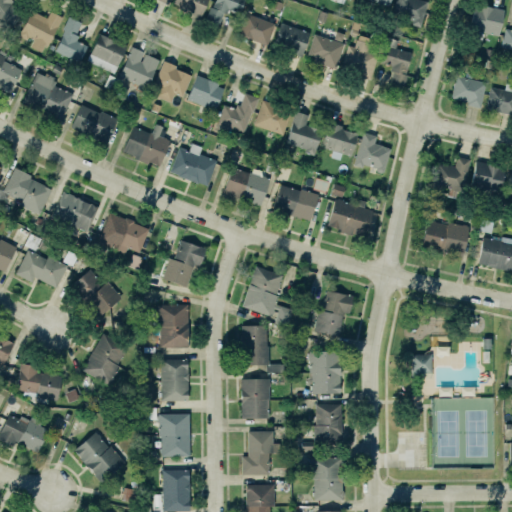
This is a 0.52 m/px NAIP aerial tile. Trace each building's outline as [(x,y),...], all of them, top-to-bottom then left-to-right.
[(0,0),(11,0),(8,2),(20,16),(2,30),(0,27),(0,0)] [(206,0),(203,7),(198,18),(176,7),(179,1),(177,0),(206,0)] [(243,0),(237,14),(227,10),(225,14),(221,12),(216,24),(204,19),(209,6),(211,7),(213,0),(243,0)] [(393,0),(422,0),(426,1),(419,25),(410,22),(411,19),(390,13),(393,0)] [(502,9),(499,23),(497,35),(466,28),(470,17),(473,3),(481,5),(485,7),(491,7),(502,9)] [(47,17),(30,10),(19,35),(31,41),(29,46),(44,53),(60,16),(49,11),(47,17)] [(274,21),(244,13),(238,35),(268,43),(274,21)] [(67,15),(60,29),(62,30),(53,50),(77,62),(85,45),(75,40),(77,35),(74,34),(79,22),(72,20),(67,15)] [(309,32),(280,22),(273,45),(301,55),(309,32)] [(511,29),(504,28),(500,46),(511,48),(511,29)] [(97,33),(124,45),(112,72),(85,60),(97,33)] [(343,42),(313,33),(306,55),(314,57),(313,62),(335,69),(343,42)] [(410,51),(395,48),(397,39),(385,37),(380,63),(392,66),(388,85),(403,88),(410,51)] [(354,46),(348,44),(340,69),(370,78),(377,54),(366,50),(369,43),(356,39),(354,46)] [(158,59),(130,47),(118,76),(146,88),(158,59)] [(0,54),(3,56),(1,59),(9,63),(9,62),(13,64),(12,65),(20,69),(7,93),(0,89),(0,54)] [(163,59),(152,84),(158,87),(155,95),(170,102),(174,92),(181,95),(190,74),(175,68),(176,65),(163,59)] [(71,93),(53,85),(56,79),(35,70),(22,104),(60,119),(71,93)] [(195,74),(185,98),(214,108),(221,88),(216,85),(217,83),(211,81),(205,79),(206,78),(195,74)] [(482,105),(485,80),(454,76),(451,101),(482,105)] [(490,86),(485,108),(511,114),(511,83),(506,83),(504,89),(490,86)] [(243,93),(255,98),(241,132),(228,127),(226,132),(212,127),(221,103),(234,108),(236,104),(238,105),(243,93)] [(282,134),(290,111),(261,101),(253,124),(282,134)] [(79,104),(98,113),(99,111),(115,118),(104,141),(87,133),(87,135),(68,126),(79,104)] [(293,109),(307,114),(304,123),(320,128),(312,154),(304,151),(305,148),(283,141),(293,109)] [(348,153),(355,130),(339,126),(340,122),(326,118),(318,144),(348,153)] [(131,125),(120,150),(132,155),(131,157),(145,163),(146,161),(156,165),(167,141),(156,136),(160,126),(153,123),(149,132),(131,125)] [(375,136),(362,132),(353,164),(383,172),(390,148),(373,143),(375,136)] [(214,160),(205,185),(190,181),(176,175),(176,174),(168,170),(177,147),(178,146),(185,148),(184,149),(186,150),(190,142),(200,146),(197,152),(214,160)] [(455,165),(435,163),(432,188),(448,190),(448,192),(464,194),(468,158),(456,157),(455,165)] [(474,160),(497,165),(496,167),(502,168),(498,191),(469,185),(474,160)] [(48,187),(36,211),(0,192),(0,185),(12,163),(28,171),(26,175),(48,187)] [(222,193),(260,205),(269,178),(231,166),(222,193)] [(299,188),(316,194),(308,220),(271,208),(278,184),(298,190),(299,188)] [(96,205),(61,190),(50,214),(85,229),(96,205)] [(333,197),(325,225),(337,228),(336,230),(351,234),(352,232),(365,236),(373,209),(365,207),(367,200),(356,197),(354,204),(333,197)] [(148,227),(108,212),(97,242),(125,252),(127,247),(139,251),(148,227)] [(445,223),(426,219),(420,248),(426,249),(426,248),(438,250),(438,252),(450,255),(450,254),(460,256),(467,226),(446,221),(445,223)] [(511,244),(499,242),(499,239),(481,236),(476,263),(511,269),(511,244)] [(0,268),(1,269),(13,245),(0,238),(0,268)] [(178,239),(188,244),(203,247),(200,257),(197,266),(192,264),(184,287),(172,283),(160,277),(167,257),(171,259),(178,239)] [(10,271),(24,246),(43,256),(45,252),(64,262),(53,284),(33,274),(29,281),(10,271)] [(129,265),(137,268),(141,257),(133,254),(129,265)] [(242,307),(274,316),(272,323),(286,327),(291,309),(274,304),(282,274),(254,266),(242,307)] [(70,284),(97,317),(120,298),(107,281),(103,284),(89,268),(70,284)] [(312,330),(316,309),(320,309),(325,290),(351,295),(347,313),(341,312),(337,335),(312,330)] [(155,304),(185,304),(185,345),(158,345),(152,339),(152,334),(150,334),(150,325),(155,325),(155,304)] [(267,364),(266,325),(240,325),(241,365),(267,364)] [(0,363),(11,339),(0,333),(0,363)] [(128,348),(102,333),(81,369),(107,384),(128,348)] [(435,346),(434,354),(448,354),(448,346),(435,346)] [(339,350),(309,351),(310,393),(339,392),(339,350)] [(410,354),(410,372),(432,371),(431,353),(410,354)] [(160,400),(187,400),(187,359),(160,359),(160,400)] [(60,374),(37,372),(38,365),(19,363),(16,390),(37,392),(36,397),(57,400),(60,374)] [(239,378),(266,378),(266,418),(239,418),(239,378)] [(437,387),(450,387),(449,395),(437,395),(437,387)] [(460,395),(460,387),(473,387),(473,395),(460,395)] [(314,445),(342,443),(340,403),(313,404),(314,445)] [(158,413),(159,456),(189,455),(188,413),(158,413)] [(0,420),(0,438),(13,444),(15,440),(34,449),(43,429),(23,419),(22,423),(3,414),(0,420)] [(122,461),(95,430),(73,451),(100,481),(122,461)] [(241,474),(270,473),(270,431),(246,431),(247,455),(241,455),(241,474)] [(310,456),(341,456),(341,484),(342,484),(343,499),(313,500),(311,467),(310,465),(310,456)] [(161,468),(187,468),(187,509),(161,509),(161,468)] [(245,483),(271,482),(272,494),(273,494),(273,504),(268,504),(268,511),(242,511),(242,508),(246,508),(245,483)]
